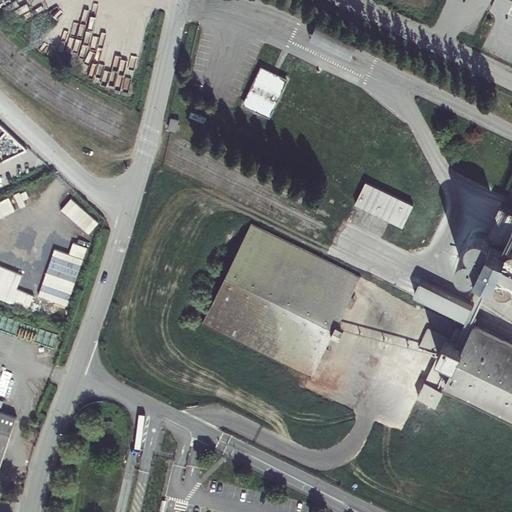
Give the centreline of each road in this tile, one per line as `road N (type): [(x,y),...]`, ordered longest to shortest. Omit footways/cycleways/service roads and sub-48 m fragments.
road 1 (unclassified): [(75,370),(363,511)]
road 2 (unclassified): [(130,205),(181,0)]
road 3 (unclassified): [(345,0),(511,81)]
road 4 (unclassified): [(75,370),(130,205)]
road 5 (unclassified): [(130,205),(92,188),(0,104)]
road 6 (unclassified): [(31,511),(75,370)]
